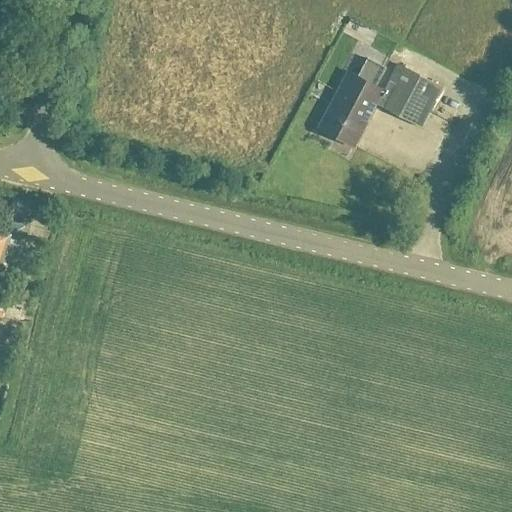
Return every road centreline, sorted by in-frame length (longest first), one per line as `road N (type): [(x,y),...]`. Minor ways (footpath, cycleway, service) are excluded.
road 1 (tertiary): [(511,294),(29,177)]
road 2 (unclassified): [(29,177),(68,0)]
